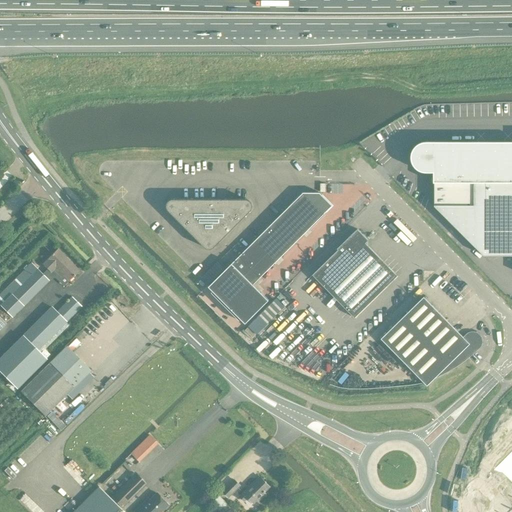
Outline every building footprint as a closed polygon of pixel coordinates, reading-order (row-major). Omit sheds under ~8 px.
[(411,156),(411,157),(411,159),(411,160),(412,161),(412,163),(413,164),(413,165),(414,166),(415,167),(416,168),(417,169),(418,170),(419,171),(420,171),(421,172),(423,172),(424,173),(425,173),(427,173),(434,173),(434,183),(434,207),(484,256),(511,256),(511,142),(434,142),(427,142),(425,142),(424,143),(423,143),(421,143),(420,144),(419,144),(418,145),(417,146),(416,147),(415,148),(414,149),(413,150),(413,151),(412,152),(412,154),(411,155),(411,156)] [(253,285),(324,214),(330,208),(330,203),(320,193),(303,193),(208,286),(245,323),(268,300),(253,285)] [(169,211),(205,247),(206,248),(207,249),(208,249),(209,249),(210,249),(211,249),(212,249),(213,249),(214,248),(214,247),(251,211),(252,210),(252,209),(253,208),(253,207),(253,205),(252,204),(252,203),(251,202),(250,201),(249,201),(248,200),(247,200),(246,200),(174,200),(173,200),(172,200),(171,200),(170,201),(169,202),(168,202),(168,203),(167,204),(167,206),(167,207),(167,208),(167,209),(168,210),(169,211)] [(338,250),(312,275),(355,318),(398,276),(366,243),(369,241),(357,229),(337,249),(338,250)] [(69,281),(72,278),(79,271),(57,249),(50,256),(42,264),(51,272),(53,270),(61,278),(63,276),(69,281)] [(0,288),(0,305),(11,317),(48,281),(29,261),(0,288)] [(202,277),(209,284),(225,269),(218,262),(202,277)] [(49,355),(41,346),(81,306),(72,297),(57,312),(51,307),(0,358),(0,371),(16,388),(46,358),(49,355)] [(381,339),(424,383),(427,386),(434,379),(438,377),(447,373),(456,368),(464,362),(470,357),(474,354),(479,349),(480,348),(481,346),(482,345),(482,343),(483,341),(482,340),(482,338),(481,337),(480,335),(479,334),(478,333),(476,332),(474,332),(473,332),(471,332),(469,332),(468,333),(467,334),(466,335),(463,337),(424,297),(381,339)] [(256,317),(247,326),(255,334),(264,325),(256,317)] [(64,348),(21,391),(45,416),(67,394),(72,399),(93,377),(89,373),(89,372),(64,348)] [(149,435),(131,454),(138,461),(157,443),(149,435)] [(121,507),(145,483),(135,473),(112,497),(121,507)] [(260,476),(240,497),(245,502),(248,498),(254,504),(258,499),(259,501),(266,494),(265,493),(270,487),(260,476)] [(241,486),(235,480),(223,492),(229,498),(241,486)] [(160,511),(168,505),(156,493),(147,502),(145,501),(134,511),(133,511),(124,511),(99,486),(72,511),(160,511)] [(220,511),(226,511),(231,507),(220,496),(212,503),(220,511)]
